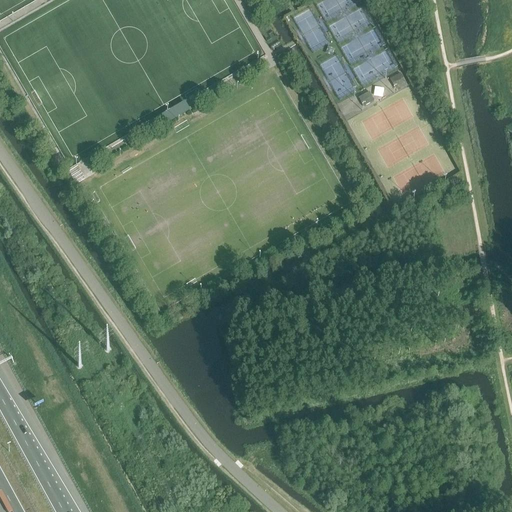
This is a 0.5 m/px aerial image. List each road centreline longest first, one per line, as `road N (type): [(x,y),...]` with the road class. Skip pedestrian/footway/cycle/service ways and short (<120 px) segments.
road 1 (unknown): [(0,159),(207,455),(240,465),(296,511)]
road 2 (unclassified): [(277,511),(200,433),(0,146)]
road 3 (motorway): [(63,511),(0,396)]
